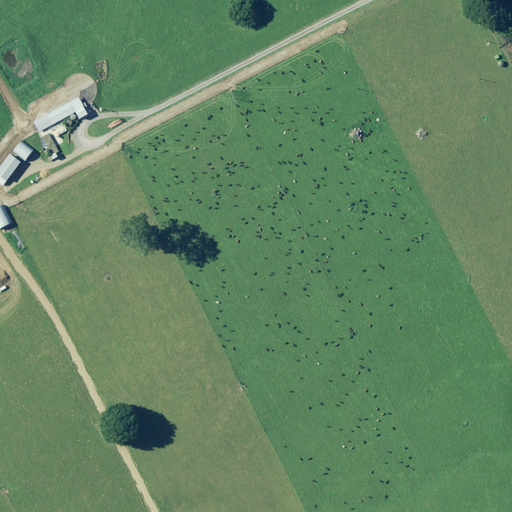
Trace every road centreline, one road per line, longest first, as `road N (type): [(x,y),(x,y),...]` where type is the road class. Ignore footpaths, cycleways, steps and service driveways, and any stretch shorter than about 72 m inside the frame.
road 1 (track): [(375,0),(38,169)]
road 2 (track): [(155,511),(61,326),(0,240)]
